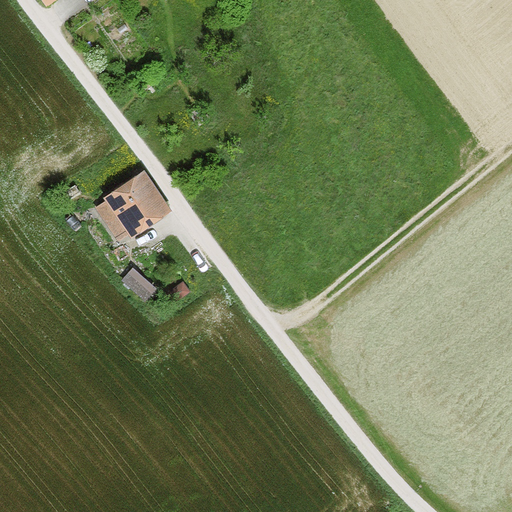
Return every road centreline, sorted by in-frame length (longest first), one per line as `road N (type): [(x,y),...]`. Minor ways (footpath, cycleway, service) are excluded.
road 1 (unclassified): [(425,511),(268,324),(24,0)]
road 2 (track): [(268,324),(328,296),(511,149)]
